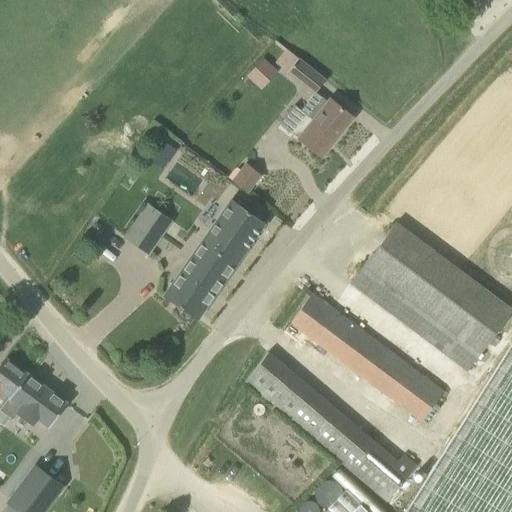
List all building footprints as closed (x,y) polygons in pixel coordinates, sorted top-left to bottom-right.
[(327,80),(298,59),(286,49),(274,62),(287,73),(314,94),(315,94),(316,93),(326,81),(327,80)] [(315,94),(314,94),(301,111),(294,106),(280,124),(292,133),(299,140),(320,157),(352,118),(330,100),(328,102),(316,93),(315,94)] [(247,191),(260,174),(245,162),(239,170),(232,179),(247,191)] [(197,319),(235,266),(264,225),(233,202),(164,296),(197,319)] [(147,204),(122,238),(148,256),(172,222),(147,204)] [(350,283),(467,371),(511,313),(511,312),(395,224),(350,283)] [(290,322),(422,421),(443,393),(312,294),(290,322)] [(511,511),(511,342),(405,511),(366,511),(359,505),(352,511),(511,511)] [(269,351),(268,353),(246,382),(283,414),(309,384),(269,351)] [(0,365),(0,407),(26,374),(5,359),(0,365)] [(26,374),(0,407),(0,410),(10,418),(12,420),(18,413),(31,423),(35,419),(47,428),(65,405),(26,374)] [(0,410),(0,424),(3,427),(10,418),(0,410)] [(417,465),(404,454),(398,461),(375,442),(350,471),(386,502),(417,465)] [(45,511),(64,487),(34,465),(5,503),(17,511),(45,511)]
